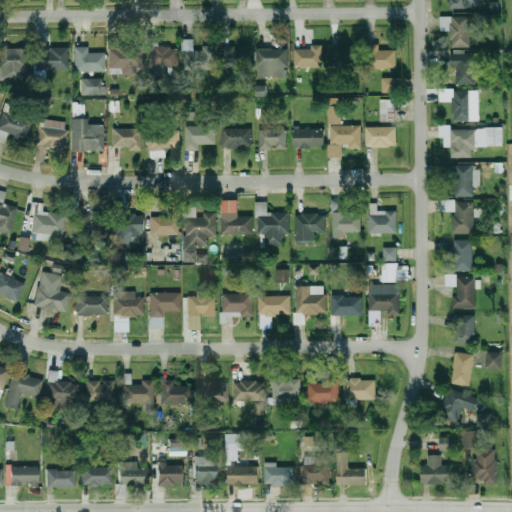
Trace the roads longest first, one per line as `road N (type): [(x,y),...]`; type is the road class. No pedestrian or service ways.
road 1 (residential): [(389,511),(421,336),(418,0)]
road 2 (residential): [(421,179),(62,182),(0,168)]
road 3 (residential): [(419,350),(57,347),(0,327)]
road 4 (residential): [(0,15),(419,12)]
road 5 (secondary): [(390,508),(78,511)]
road 6 (secondary): [(511,509),(390,508)]
